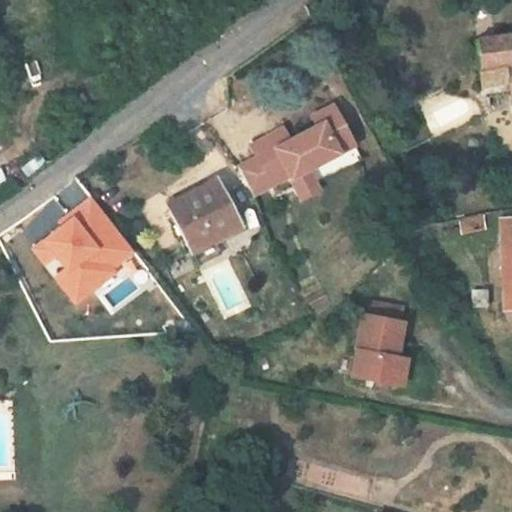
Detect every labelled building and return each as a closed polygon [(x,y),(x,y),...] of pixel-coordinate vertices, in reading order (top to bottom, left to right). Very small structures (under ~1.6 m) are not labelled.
[(468,89),(502,81),(500,49),(466,52),(468,89)] [(511,79),(502,81),(503,98),(511,96),(511,79)] [(439,136),(483,114),(472,91),(427,113),(439,136)] [(511,138),(511,96),(503,98),(507,139),(511,138)] [(312,170),(355,150),(334,104),(284,127),(283,126),(246,143),(252,157),(237,164),(252,196),(287,180),(298,202),(321,191),(312,170)] [(0,168),(0,200),(13,193),(0,168)] [(26,246),(74,304),(135,254),(88,196),(26,246)] [(160,231),(189,281),(207,271),(230,257),(200,207),(160,231)] [(511,242),(494,244),(495,327),(511,324),(511,242)] [(404,331),(370,313),(343,369),(389,390),(398,368),(390,364),(404,331)]
